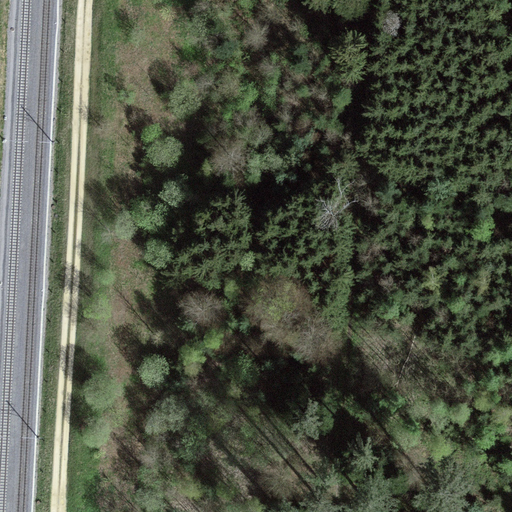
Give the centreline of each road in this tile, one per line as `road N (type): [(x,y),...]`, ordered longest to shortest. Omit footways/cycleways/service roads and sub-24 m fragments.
road 1 (track): [(365,0),(331,511)]
road 2 (track): [(86,0),(60,511)]
